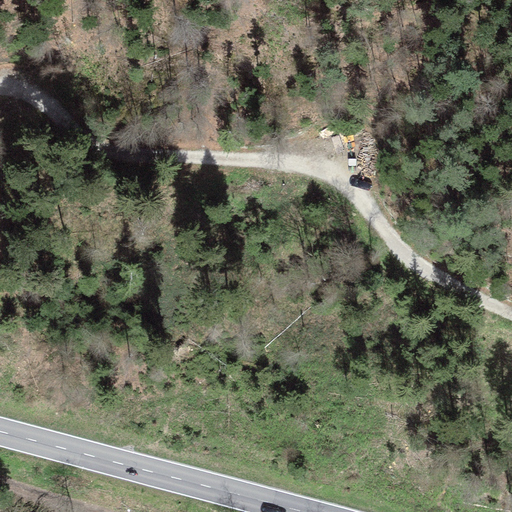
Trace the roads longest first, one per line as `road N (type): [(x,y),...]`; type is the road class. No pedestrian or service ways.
road 1 (track): [(0,85),(44,101),(90,151),(307,171),(429,270),(511,314)]
road 2 (secondary): [(300,511),(0,432)]
